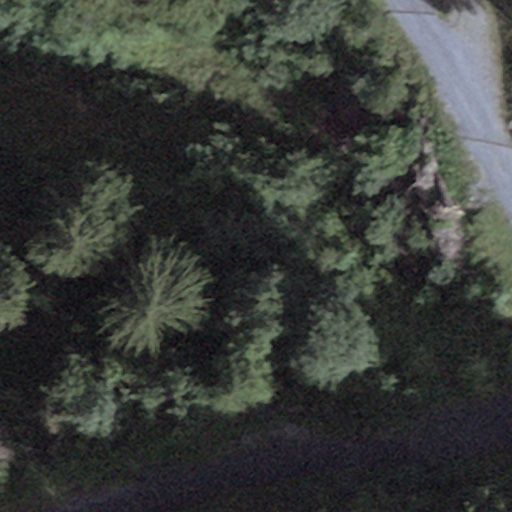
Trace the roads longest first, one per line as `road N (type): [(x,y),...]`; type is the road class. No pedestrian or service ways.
road 1 (track): [(473,435),(383,395),(250,352),(139,341),(0,347)]
road 2 (track): [(473,435),(284,448),(173,469),(65,511)]
road 3 (track): [(392,0),(511,192)]
